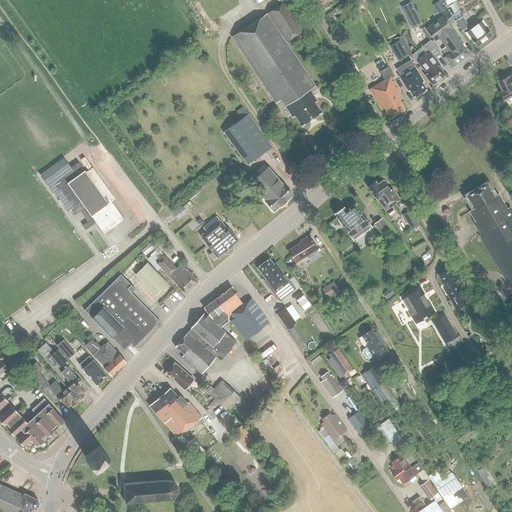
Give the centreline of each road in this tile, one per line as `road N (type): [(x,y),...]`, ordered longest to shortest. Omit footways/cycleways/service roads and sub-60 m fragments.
road 1 (unknown): [(388,136),(437,236),(434,279),(477,359),(511,394)]
road 2 (unknown): [(304,206),(460,453)]
road 3 (tertiary): [(55,474),(80,432),(209,287)]
road 4 (tertiary): [(209,287),(388,136)]
road 5 (unclassified): [(209,287),(100,148)]
road 6 (track): [(100,148),(0,8)]
road 7 (residential): [(388,136),(310,0)]
road 8 (tertiary): [(388,136),(511,39)]
